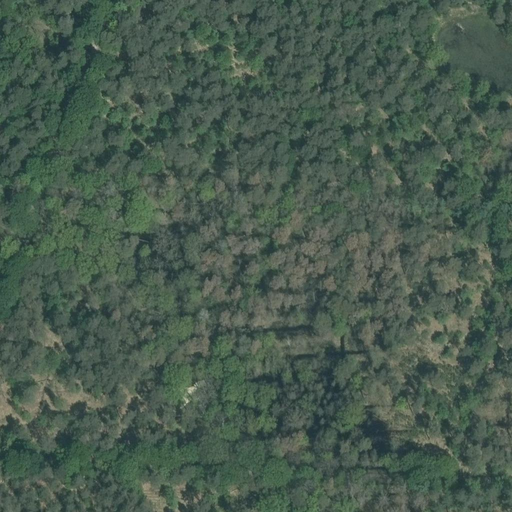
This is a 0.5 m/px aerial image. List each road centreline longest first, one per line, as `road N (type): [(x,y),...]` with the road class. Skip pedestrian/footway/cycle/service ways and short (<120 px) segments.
road 1 (track): [(457,477),(0,449)]
road 2 (track): [(65,132),(0,329)]
road 3 (track): [(0,126),(65,132),(113,0)]
